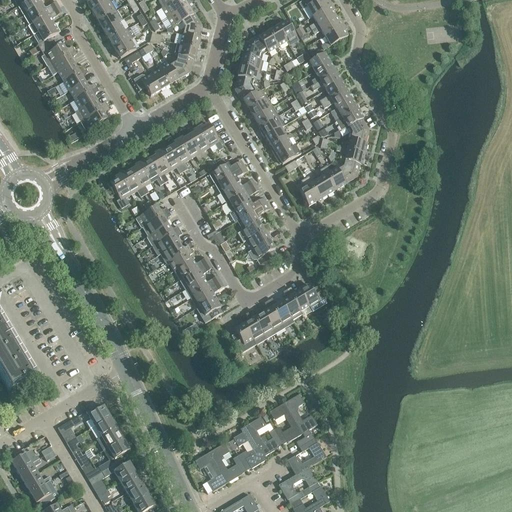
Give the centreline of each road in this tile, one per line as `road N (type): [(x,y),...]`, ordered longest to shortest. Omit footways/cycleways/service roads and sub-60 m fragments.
road 1 (residential): [(302,237),(379,190),(392,142),(355,73),(360,30),(341,0)]
road 2 (residential): [(302,237),(291,277),(247,301),(176,202)]
road 3 (tertiary): [(126,370),(36,213)]
road 4 (residential): [(302,237),(207,87)]
road 5 (residential): [(95,389),(25,264),(0,278)]
road 6 (tertiary): [(190,511),(126,370)]
road 7 (residential): [(134,130),(65,0)]
road 8 (residential): [(0,290),(67,405)]
